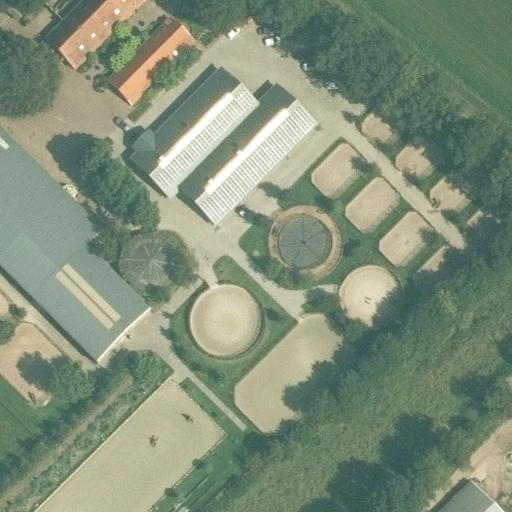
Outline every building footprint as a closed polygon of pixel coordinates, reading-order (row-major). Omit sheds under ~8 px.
[(86,0),(45,41),(75,71),(146,0),(86,0)] [(11,2),(4,10),(17,24),(25,16),(11,2)] [(133,108),(195,45),(169,19),(107,82),(133,108)] [(132,151),(137,156),(131,162),(169,199),(178,190),(216,228),(316,128),(277,88),(257,108),(222,72),(154,139),(149,134),(132,151)] [(100,231),(42,173),(16,147),(0,130),(0,268),(31,300),(97,366),(150,313),(84,247),(100,231)] [(176,254),(163,256),(161,241),(141,244),(145,263),(138,264),(141,283),(180,277),(176,254)] [(500,511),(474,486),(471,482),(440,511),(500,511)]
